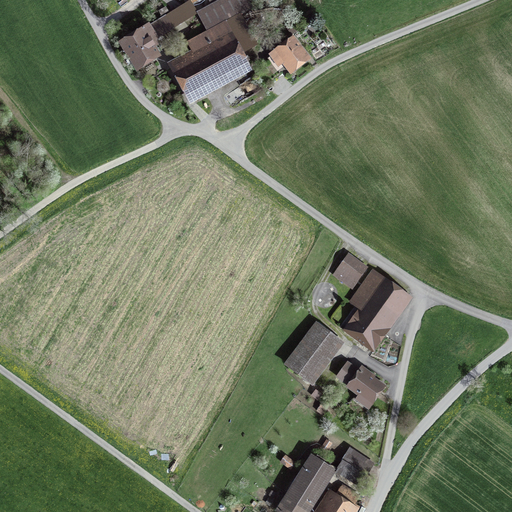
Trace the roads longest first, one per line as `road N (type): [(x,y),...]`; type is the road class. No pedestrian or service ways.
road 1 (unclassified): [(81,0),(150,107),(220,142),(425,290),(511,325)]
road 2 (track): [(220,142),(333,62),(482,0)]
road 3 (track): [(0,370),(193,511)]
road 4 (tertiary): [(371,511),(408,445),(463,380),(511,345)]
